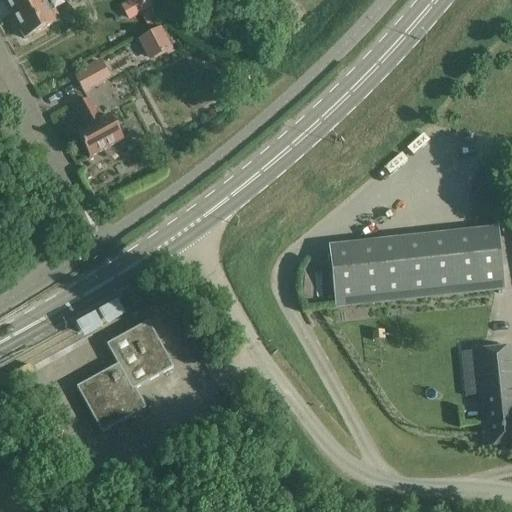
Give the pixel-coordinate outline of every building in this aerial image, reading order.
[(3,0),(14,18),(43,2),(41,0),(3,0)] [(129,0),(120,5),(128,21),(152,7),(147,0),(129,0)] [(48,12),(43,2),(14,18),(26,40),(60,21),(53,9),(48,12)] [(142,39),(153,60),(170,51),(159,30),(142,39)] [(79,92),(110,81),(102,61),(72,72),(79,92)] [(100,122),(88,101),(76,107),(88,129),(76,135),(89,159),(123,140),(110,117),(100,122)] [(328,248),(335,313),(506,294),(498,229),(328,248)] [(102,434),(145,410),(134,390),(173,369),(148,323),(106,346),(117,366),(76,388),(102,434)] [(26,369),(67,350),(60,333),(18,353),(26,369)] [(511,445),(511,354),(511,349),(460,355),(465,397),(480,396),(486,448),(511,445)]
